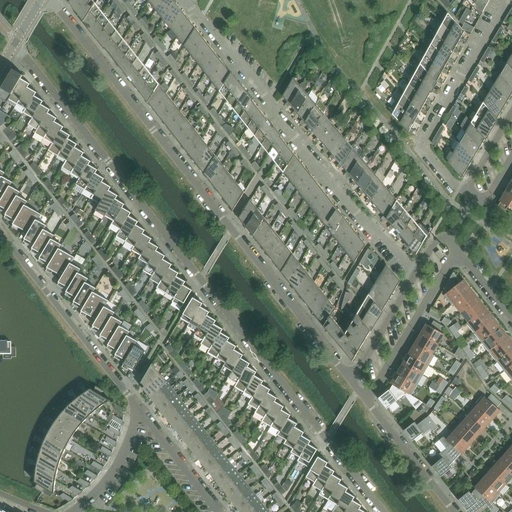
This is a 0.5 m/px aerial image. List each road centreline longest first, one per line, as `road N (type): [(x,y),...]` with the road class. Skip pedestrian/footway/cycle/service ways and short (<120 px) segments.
road 1 (residential): [(15,43),(383,511)]
road 2 (residential): [(350,382),(50,0)]
road 3 (residential): [(186,0),(287,134),(415,274)]
road 4 (residential): [(469,185),(451,181),(425,147),(509,0)]
road 5 (residential): [(135,406),(0,233)]
road 6 (residential): [(367,401),(457,251)]
road 7 (residential): [(218,511),(135,406)]
road 8 (residential): [(71,511),(109,479),(135,406)]
road 9 (residential): [(415,274),(350,382)]
road 10 (residential): [(443,498),(367,401)]
